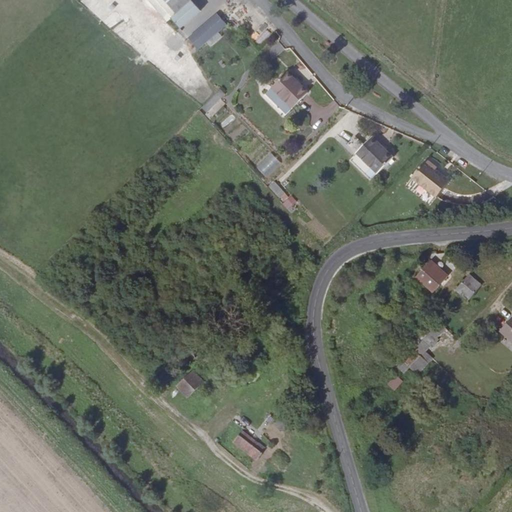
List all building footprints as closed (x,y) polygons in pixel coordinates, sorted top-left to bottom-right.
[(163,0),(178,16),(189,6),(196,0),(163,0)] [(199,17),(189,6),(178,16),(179,17),(174,23),(183,32),(199,17)] [(230,25),(223,17),(196,43),(204,51),(230,25)] [(262,45),(269,32),(263,29),(256,42),(262,45)] [(305,101),(286,80),(271,93),(290,114),(305,101)] [(220,89),(200,107),(205,114),(226,96),(220,89)] [(290,114),(271,93),(267,98),(265,100),(284,120),(286,119),(290,114)] [(352,138),(348,148),(355,150),(359,141),(352,138)] [(371,138),(356,152),(375,172),(389,159),(371,138)] [(267,178),(281,163),(270,152),(256,167),(267,178)] [(435,174),(436,172),(426,163),(413,180),(433,197),(445,182),(435,174)] [(274,180),(268,186),(282,202),(288,196),(274,180)] [(449,275),(438,265),(424,281),(440,296),(452,283),(447,278),(449,275)] [(473,301),(488,285),(477,275),(462,292),(473,301)] [(411,377),(416,372),(424,380),(440,362),(431,354),(444,339),(443,338),(451,330),(445,325),(413,360),(404,371),(411,377)] [(406,353),(396,364),(404,371),(413,360),(406,353)] [(205,382),(193,371),(176,387),(188,399),(205,382)] [(394,374),(387,385),(396,391),(403,380),(394,374)] [(258,440),(246,429),(235,440),(257,459),(265,451),(256,442),(258,440)]
